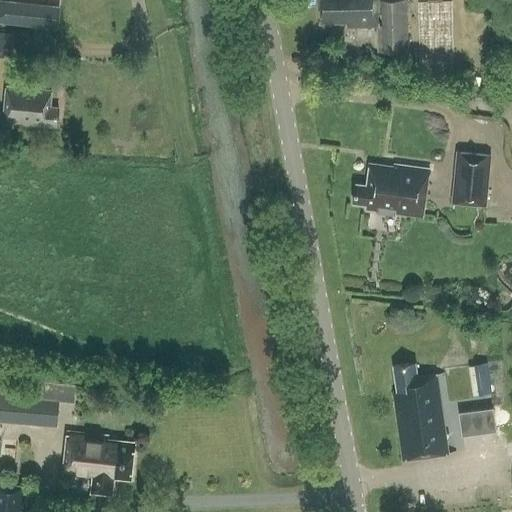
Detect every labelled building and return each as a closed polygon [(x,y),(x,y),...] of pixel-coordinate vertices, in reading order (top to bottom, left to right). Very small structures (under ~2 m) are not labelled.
[(348,26),(378,26),(377,0),(321,0),(322,21),(348,21),(348,26)] [(378,52),(409,52),(407,0),(383,0),(382,0),(383,27),(377,27),(378,52)] [(3,33),(1,57),(12,57),(14,34),(3,33)] [(57,127),(59,109),(51,108),(53,92),(8,88),(5,122),(57,127)] [(451,203),(487,206),(492,155),(456,152),(451,203)] [(356,184),(353,204),(367,206),(366,212),(395,216),(395,218),(396,218),(396,216),(423,220),(430,170),(394,165),(393,169),(385,168),(385,166),(369,164),(366,186),(356,184)] [(482,395),(492,393),(488,362),(478,364),(482,395)] [(449,454),(438,375),(419,378),(417,364),(394,367),(398,392),(391,393),(401,461),(449,454)] [(0,394),(0,418),(41,422),(43,398),(0,394)] [(460,407),(461,431),(497,429),(496,405),(460,407)] [(132,480),(136,443),(109,440),(109,437),(69,432),(65,473),(95,476),(93,493),(113,495),(115,479),(132,480)] [(0,482),(0,511),(25,511),(29,485),(0,482)]
